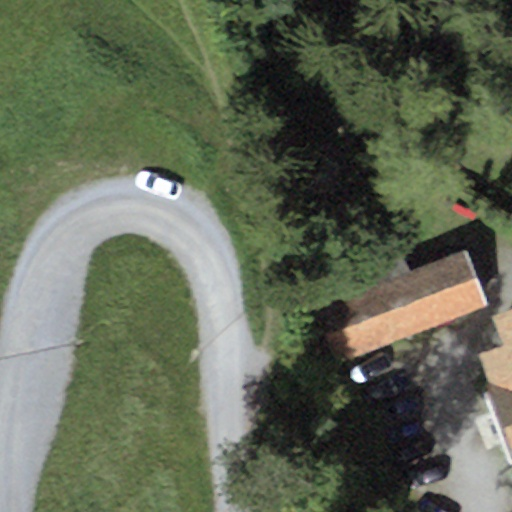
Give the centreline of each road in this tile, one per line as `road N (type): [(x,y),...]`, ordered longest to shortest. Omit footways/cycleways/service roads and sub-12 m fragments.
road 1 (track): [(236,511),(220,311),(199,240),(146,208),(78,216),(40,265),(1,511)]
road 2 (track): [(451,511),(440,392)]
